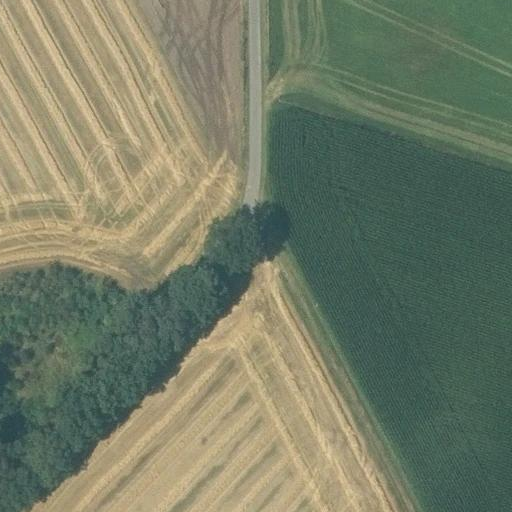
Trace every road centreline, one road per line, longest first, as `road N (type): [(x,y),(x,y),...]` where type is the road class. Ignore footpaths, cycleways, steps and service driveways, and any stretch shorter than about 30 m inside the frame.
road 1 (unclassified): [(252,0),(247,222),(0,493)]
road 2 (track): [(253,210),(409,511)]
